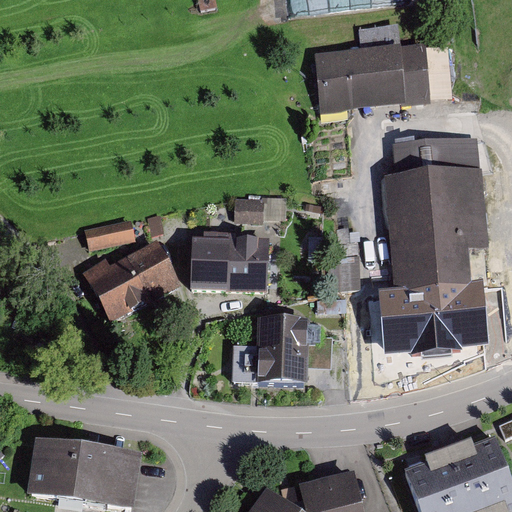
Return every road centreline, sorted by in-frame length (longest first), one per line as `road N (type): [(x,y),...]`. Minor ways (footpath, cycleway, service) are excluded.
road 1 (residential): [(226,430),(365,431),(511,388)]
road 2 (residential): [(0,397),(226,430)]
